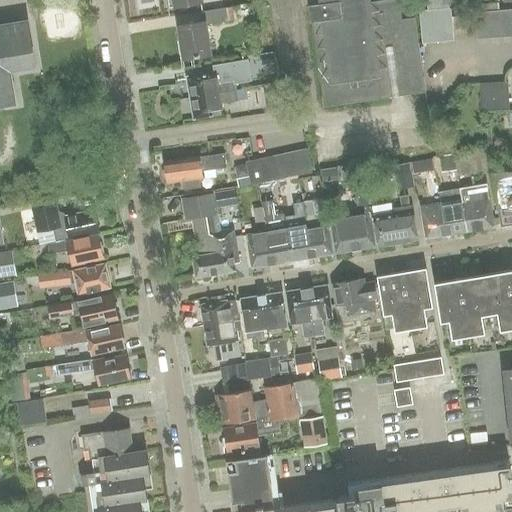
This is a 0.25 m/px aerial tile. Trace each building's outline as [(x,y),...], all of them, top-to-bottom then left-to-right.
[(316,0),(317,4),(309,5),(311,21),(319,20),(327,77),(334,76),(337,98),(389,90),(388,78),(400,77),(400,78),(401,79),(403,80),(404,81),(406,81),(424,78),(416,19),(401,21),(398,0),(396,0),(370,4),(369,0),(316,0)] [(450,11),(511,6),(511,0),(430,0),(431,14),(427,15),(429,47),(452,46),(450,11)] [(233,7),(226,8),(228,21),(235,20),(233,7)] [(206,25),(228,21),(226,8),(200,12),(202,22),(178,26),(184,59),(211,55),(206,25)] [(478,39),(511,35),(511,9),(476,13),(478,39)] [(29,35),(27,21),(0,25),(0,104),(16,102),(11,71),(35,67),(30,35),(29,35)] [(277,62),(275,52),(262,54),(264,64),(277,62)] [(215,72),(187,77),(191,98),(236,90),(235,83),(251,80),(248,60),(214,66),(215,72)] [(481,112),(510,110),(508,82),(480,84),(481,112)] [(279,107),(276,84),(262,86),(265,109),(279,107)] [(248,96),(246,89),(236,90),(238,98),(248,96)] [(238,98),(236,90),(191,98),(194,119),(223,114),(222,104),(238,101),(238,98)] [(251,185),(313,172),(307,148),(246,162),(247,164),(249,176),(251,185)] [(227,168),(225,154),(201,157),(201,156),(165,161),(168,183),(183,181),(184,190),(201,188),(200,181),(200,179),(204,178),(204,177),(203,177),(202,171),(227,168)] [(457,170),(457,174),(470,172),(468,158),(455,161),(457,170)] [(433,161),(412,164),(414,175),(434,172),(433,161)] [(455,161),(443,163),(445,172),(457,170),(455,161)] [(249,176),(247,164),(236,166),(238,178),(249,176)] [(363,177),(361,164),(343,167),(345,179),(363,177)] [(397,166),(400,190),(415,188),(411,164),(397,166)] [(323,182),(340,180),(338,168),(321,170),(323,182)] [(511,170),(493,174),(502,225),(511,223),(511,170)] [(249,176),(238,178),(240,188),(251,185),(249,176)] [(236,190),(215,194),(218,210),(238,206),(236,190)] [(356,193),(357,203),(349,205),(357,250),(376,247),(370,213),(366,191),(356,193)] [(221,231),(218,210),(215,194),(182,199),(186,221),(192,220),(198,256),(193,257),(196,277),(220,273),(217,253),(224,252),(221,231)] [(467,231),(462,199),(450,201),(449,194),(440,195),(441,203),(447,235),(467,231)] [(494,227),(489,195),(462,199),(467,231),(494,227)] [(413,206),(410,207),(408,196),(400,197),(402,208),(395,209),(395,213),(374,217),(378,246),(418,240),(413,206)] [(313,200),(303,202),(305,210),(313,257),(333,254),(327,221),(317,223),(315,208),(313,200)] [(313,257),(305,210),(303,202),(294,203),(297,226),(287,228),(293,261),(313,257)] [(447,235),(441,203),(421,206),(426,238),(447,235)] [(95,210),(59,218),(57,204),(33,209),(38,232),(53,228),(56,242),(70,239),(100,233),(95,210)] [(357,250),(349,205),(349,204),(338,205),(341,218),(331,219),(337,253),(357,250)] [(274,221),(272,206),(263,207),(265,222),(274,221)] [(265,222),(263,207),(253,209),(256,223),(265,222)] [(293,261),(287,228),(267,232),(273,264),(293,261)] [(234,229),(221,231),(224,252),(217,253),(220,273),(236,271),(234,264),(239,263),(234,229)] [(273,264),(267,232),(247,235),(252,268),(273,264)] [(99,234),(67,241),(48,243),(50,254),(69,251),(72,265),(104,259),(103,255),(104,255),(102,245),(101,245),(99,234)] [(13,252),(0,253),(0,277),(16,275),(13,252)] [(107,274),(107,273),(105,264),(74,271),(39,275),(40,287),(77,283),(79,294),(110,287),(110,284),(111,284),(109,274),(107,274)] [(433,307),(426,268),(377,276),(384,316),(392,314),(395,332),(428,326),(425,308),(433,307)] [(511,270),(483,275),(490,314),(497,313),(500,331),(511,328),(511,270)] [(490,314),(483,275),(435,283),(441,322),(449,321),(452,339),(485,333),(482,316),(490,314)] [(373,299),(377,298),(374,282),(365,283),(364,279),(332,284),(336,305),(346,304),(348,316),(375,311),(373,299)] [(0,309),(17,306),(12,281),(0,283),(0,309)] [(328,285),(307,288),(315,336),(325,335),(323,319),(333,318),(328,285)] [(315,336),(307,288),(287,292),(292,324),(302,322),(305,338),(315,336)] [(288,325),(283,292),(262,295),(267,328),(269,344),(271,357),(288,355),(284,325),(288,325)] [(84,327),(119,319),(113,294),(79,301),(49,306),(50,318),(81,314),(84,327)] [(267,328),(262,295),(241,299),(246,331),(256,330),(259,345),(269,344),(267,328)] [(201,305),(204,326),(235,321),(232,300),(201,305)] [(239,341),(235,321),(204,326),(208,346),(224,343),(227,358),(241,356),(238,341),(239,341)] [(92,355),(125,347),(120,325),(102,328),(102,327),(87,330),(87,329),(61,334),(40,337),(42,348),(89,340),(92,355)] [(314,368),(312,351),(294,354),(296,371),(314,368)] [(94,359),(70,363),(72,373),(96,369),(99,385),(131,378),(126,355),(107,359),(107,358),(94,360),(94,359)] [(342,377),(339,356),(318,360),(322,380),(342,377)] [(280,375),(278,357),(269,358),(271,376),(280,375)] [(444,374),(441,357),(394,365),(397,382),(444,374)] [(24,358),(10,360),(11,370),(26,368),(24,358)] [(271,377),(271,376),(269,358),(246,362),(246,364),(248,380),(271,377)] [(360,373),(358,359),(349,360),(350,374),(360,373)] [(58,375),(72,373),(70,363),(56,365),(58,375)] [(248,380),(246,364),(221,368),(223,384),(248,380)] [(511,368),(503,369),(510,442),(511,441),(511,368)] [(218,395),(223,424),(256,418),(257,423),(272,421),(272,420),(322,411),(317,379),(265,387),(267,399),(254,402),(252,389),(218,395)] [(413,405),(410,387),(394,390),(397,407),(413,405)] [(21,426),(47,422),(43,399),(18,404),(21,426)] [(91,414),(111,411),(109,399),(89,402),(91,414)] [(328,444),(324,416),(300,420),(305,448),(328,444)] [(272,421),(257,423),(243,426),(243,427),(224,430),(226,440),(224,442),(226,453),(242,450),(242,451),(260,448),(258,432),(264,431),(268,434),(281,431),(279,419),(272,421)] [(150,475),(146,450),(133,452),(130,429),(82,436),(84,451),(91,450),(92,460),(99,459),(104,491),(97,492),(100,511),(141,511),(140,501),(147,500),(143,476),(150,475)] [(340,511),(339,504),(280,511),(275,511),(273,492),(267,455),(226,461),(232,498),(233,511),(340,511)] [(355,487),(356,495),(358,511),(470,511),(511,506),(511,479),(510,465),(355,487)] [(358,511),(356,495),(338,498),(339,504),(340,511),(358,511)]
